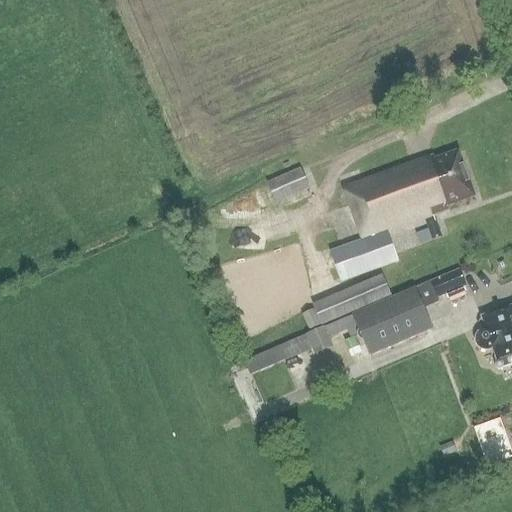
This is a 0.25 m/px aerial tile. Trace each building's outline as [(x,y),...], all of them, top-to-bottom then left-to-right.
[(387,232),(447,211),(446,206),(473,196),(457,153),(436,161),(434,156),(344,190),(361,241),(330,253),(341,282),(398,262),(387,232)] [(301,169),(300,166),(266,181),(276,203),(287,198),(287,199),(310,189),(301,169)] [(432,241),(441,238),(435,224),(427,227),(432,241)] [(354,315),(353,316),(371,357),(432,331),(423,309),(440,302),(438,298),(465,287),(459,271),(415,290),(415,289),(414,290),(354,316),(354,315)] [(321,326),(391,297),(382,275),(312,304),(314,308),(305,312),(312,329),(321,325),(321,326)] [(476,339),(476,341),(476,342),(477,344),(478,346),(479,346),(480,347),(481,348),(482,349),(483,349),(485,350),(487,350),(489,350),(491,349),(493,349),(497,360),(498,362),(497,363),(496,363),(496,364),(495,364),(495,365),(495,366),(495,367),(495,368),(496,368),(496,369),(497,369),(497,370),(498,370),(499,370),(500,370),(501,370),(502,370),(502,369),(503,369),(503,368),(511,366),(511,365),(511,357),(511,358),(511,355),(511,354),(511,308),(483,318),(486,330),(483,331),(481,332),(480,333),(478,335),(478,336),(477,337),(477,338),(476,339)] [(511,451),(500,420),(474,430),(488,467),(511,458),(511,451)]
